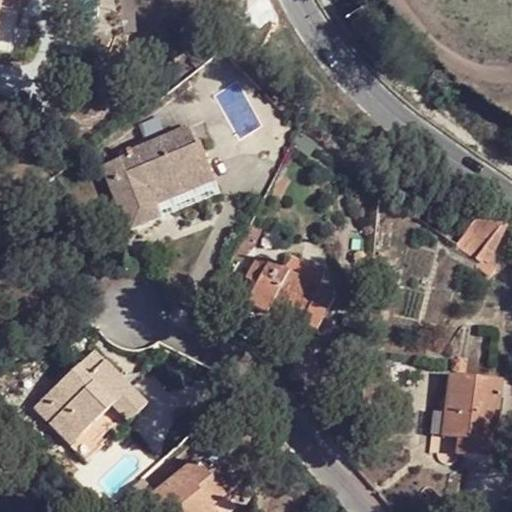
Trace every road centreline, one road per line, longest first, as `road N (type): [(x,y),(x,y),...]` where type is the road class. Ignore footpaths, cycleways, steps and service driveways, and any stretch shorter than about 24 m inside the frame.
road 1 (residential): [(138,313),(239,365),(370,511)]
road 2 (tertiary): [(511,200),(394,123),(349,78),(295,0)]
